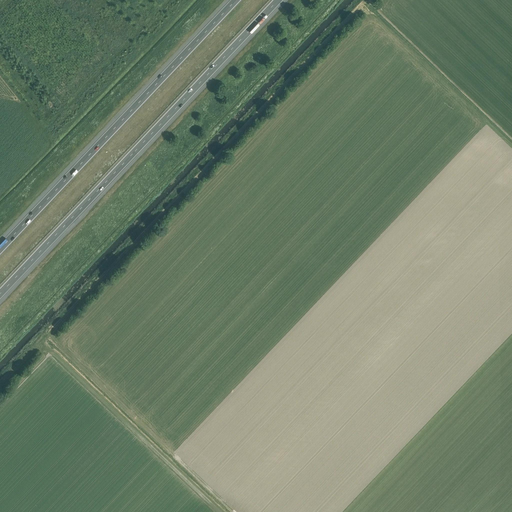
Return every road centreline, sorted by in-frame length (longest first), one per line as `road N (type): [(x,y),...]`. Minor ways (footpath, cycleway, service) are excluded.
road 1 (motorway): [(0,293),(278,0)]
road 2 (motorway): [(235,0),(0,248)]
